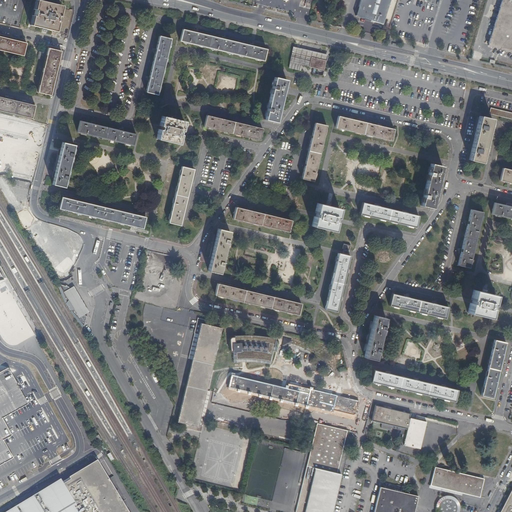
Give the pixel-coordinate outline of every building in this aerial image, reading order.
[(71,11),(70,11),(60,9),(61,6),(36,0),(34,10),(35,10),(34,16),(32,16),(30,26),(55,31),(57,24),(60,25),(58,32),(61,33),(61,34),(65,35),(71,11)] [(383,24),(390,0),(357,0),(353,15),(383,24)] [(511,52),(511,0),(501,0),(487,45),(511,52)] [(225,40),(222,39),(198,33),(194,32),(182,29),(180,41),(227,53),(263,62),(266,50),(253,47),(249,46),(225,40)] [(150,77),(149,81),(146,92),(158,95),(160,87),(171,39),(159,36),(156,50),(155,53),(150,77)] [(0,50),(23,56),(26,43),(19,42),(0,37),(0,50)] [(51,96),(61,52),(48,49),(38,93),(51,96)] [(327,56),(297,49),(296,51),(294,54),(295,54),(294,58),(296,58),(296,62),(292,61),(291,63),(308,68),(310,58),(312,58),(325,61),(327,56)] [(323,71),(325,61),(312,58),(310,58),(308,68),(323,71)] [(265,120),(276,123),(277,116),(279,116),(286,88),(284,88),(286,81),(274,78),(265,120)] [(0,111),(32,119),(35,106),(29,105),(0,98),(0,111)] [(498,112),(490,108),(489,114),(511,119),(511,118),(498,112)] [(511,116),(511,113),(499,110),(498,112),(511,118),(511,116)] [(222,119),(218,118),(206,116),(203,127),(234,135),(260,141),(263,129),(259,128),(250,126),(246,125),(244,125),(222,119)] [(394,130),(381,127),(377,126),(352,120),(349,119),(338,116),(335,128),(391,141),(394,130)] [(157,139),(179,144),(181,135),(179,135),(180,131),(182,132),(184,122),(162,117),(160,126),(161,127),(160,130),(159,130),(157,139)] [(479,118),(473,143),(485,149),(489,132),(490,132),(491,128),(490,128),(491,124),(488,122),(479,118)] [(96,125),(91,124),(79,121),(77,133),(97,138),(133,146),(136,134),(124,131),(119,130),(96,125)] [(305,164),(304,167),(301,179),(313,182),(326,126),(314,123),(311,136),(310,140),(305,164)] [(52,185),(63,188),(74,146),(62,143),(60,150),(58,149),(51,178),(53,179),(52,185)] [(485,149),(473,143),(473,144),(469,160),(481,163),(483,155),(485,155),(486,152),(484,151),(485,149)] [(431,164),(420,206),(432,209),(434,202),(436,202),(442,174),(440,173),(442,166),(431,164)] [(182,167),(168,223),(180,226),(183,213),(184,209),(190,185),(191,181),(193,170),(182,167)] [(511,170),(502,169),(499,181),(508,183),(507,184),(511,185),(511,184),(511,170)] [(0,179),(0,191),(10,210),(18,205),(3,178),(0,179)] [(77,202),(73,200),(61,198),(58,209),(91,217),(109,221),(135,227),(143,229),(145,217),(133,215),(128,214),(120,212),(105,208),(100,207),(77,202)] [(335,218),(336,218),(339,209),(317,203),(315,213),(316,213),(315,217),(314,216),(312,226),(333,231),(335,222),(334,221),(335,218)] [(374,206),(362,203),(359,215),(415,228),(418,216),(406,213),(402,212),(378,207),(374,206)] [(511,207),(510,207),(505,206),(494,203),(491,214),(511,219),(511,207)] [(274,217),(251,211),(247,210),(235,208),(232,219),(288,232),(291,221),(279,218),(274,217)] [(461,250),(460,254),(457,266),(469,268),(482,213),(470,210),(468,222),(467,226),(461,250)] [(209,265),(208,271),(219,274),(229,232),(218,229),(216,236),(214,236),(207,264),(209,265)] [(414,277),(431,281),(438,251),(430,249),(421,246),(414,277)] [(338,254),(325,309),(336,312),(339,300),(340,296),(345,273),(347,268),(349,256),(348,256),(342,254),(338,254)] [(167,274),(152,271),(148,291),(163,294),(167,274)] [(42,282),(38,284),(74,345),(78,342),(42,282)] [(301,304),(289,301),(284,300),(261,294),(256,293),(233,288),(228,287),(217,284),(215,295),(298,315),(301,304)] [(60,285),(57,286),(60,294),(65,303),(66,305),(67,308),(69,310),(70,312),(71,313),(82,327),(83,326),(84,327),(87,318),(85,314),(86,313),(89,312),(84,304),(81,300),(73,286),(69,289),(60,285)] [(502,285),(500,292),(507,294),(509,286),(502,285)] [(28,290),(24,293),(59,353),(64,351),(28,290)] [(467,313),(489,318),(492,308),(490,308),(491,305),(492,305),(495,295),(473,290),(471,300),(472,300),(471,304),(470,303),(467,313)] [(447,307),(391,294),(389,305),(445,319),(447,307)] [(363,351),(366,351),(364,358),(376,360),(385,318),(374,316),(372,322),(370,322),(363,351)] [(177,422),(186,424),(184,429),(201,433),(204,417),(200,416),(211,371),(221,330),(221,328),(213,326),(214,322),(198,318),(194,333),(198,335),(177,422)] [(235,339),(231,340),(233,352),(237,351),(238,360),(245,359),(254,358),(262,358),(269,358),(274,359),(273,338),(264,337),(257,336),(250,336),(245,336),(240,336),(234,338),(235,339)] [(400,340),(396,352),(401,354),(405,342),(400,340)] [(494,340),(480,396),(492,398),(495,387),(496,382),(501,359),(503,354),(505,343),(504,342),(498,341),(494,340)] [(390,374),(385,373),(373,371),(371,382),(454,402),(457,390),(445,387),(441,386),(417,381),(413,380),(390,374)] [(281,400),(333,412),(333,410),(349,414),(354,415),(357,402),(343,398),(288,385),(288,387),(287,389),(286,389),(277,387),(236,377),(234,388),(273,398),(281,400)] [(375,405),(371,421),(372,421),(391,426),(407,429),(403,445),(420,449),(426,422),(410,418),(409,421),(410,414),(375,406),(375,405)] [(337,474),(347,431),(345,431),(317,424),(310,450),(295,511),(330,511),(340,474),(337,474)] [(36,492),(17,504),(14,506),(4,511),(127,511),(125,508),(128,507),(124,500),(122,502),(121,500),(119,501),(119,500),(120,499),(120,497),(122,496),(118,490),(116,491),(110,481),(109,482),(108,480),(109,479),(98,460),(69,476),(69,478),(62,482),(60,479),(36,492)] [(435,467),(434,469),(430,486),(442,488),(463,493),(480,497),(484,478),(435,467)] [(414,511),(415,509),(418,496),(405,493),(380,487),(373,511),(414,511)] [(458,511),(463,493),(442,488),(439,499),(437,500),(436,501),(435,503),(435,505),(435,507),(435,509),(435,511),(458,511)] [(511,511),(511,488),(500,511),(511,511)]
